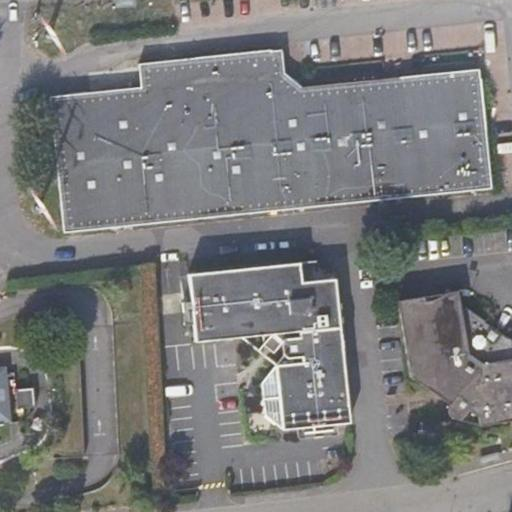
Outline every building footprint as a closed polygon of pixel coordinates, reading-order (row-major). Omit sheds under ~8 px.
[(277,49),(267,50),(273,100),(478,78),(477,68),(296,87),(280,73),(277,49)] [(273,100),(267,50),(162,61),(164,84),(48,97),(63,232),(489,186),(478,78),(273,100)] [(279,357),(342,351),(335,283),(334,279),(333,278),(300,281),(298,261),(187,273),(194,339),(245,334),(270,332),(279,338),(280,354),(279,357)] [(477,423),(511,418),(511,342),(458,301),(456,291),(398,299),(409,373),(444,399),(443,402),(442,407),(443,411),(447,415),(451,416),(458,414),(462,411),(463,408),(475,415),(477,423)] [(245,334),(274,364),(279,357),(280,354),(279,338),(270,332),(245,334)] [(349,422),(342,351),(279,357),(274,364),(275,366),(281,429),(349,422)] [(263,413),(281,429),(275,366),(260,382),(263,413)] [(0,422),(10,422),(5,367),(0,367),(0,422)] [(15,390),(17,409),(36,408),(34,388),(15,390)]
